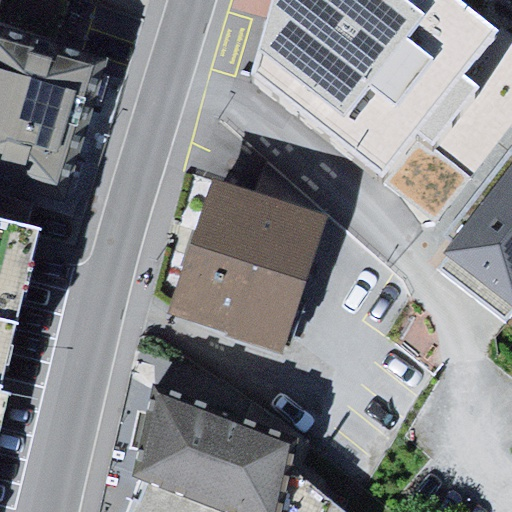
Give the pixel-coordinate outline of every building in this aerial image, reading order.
[(271,0),(249,84),(432,225),(511,126),(511,35),(501,25),(493,34),(450,0),(271,0)] [(0,28),(0,188),(64,208),(108,62),(0,28)] [(511,191),(447,276),(511,325),(511,191)] [(216,198),(173,332),(286,368),(329,234),(216,198)] [(0,451),(45,254),(0,241),(0,451)] [(285,447),(155,401),(122,511),(345,511),(295,472),(285,447)]
